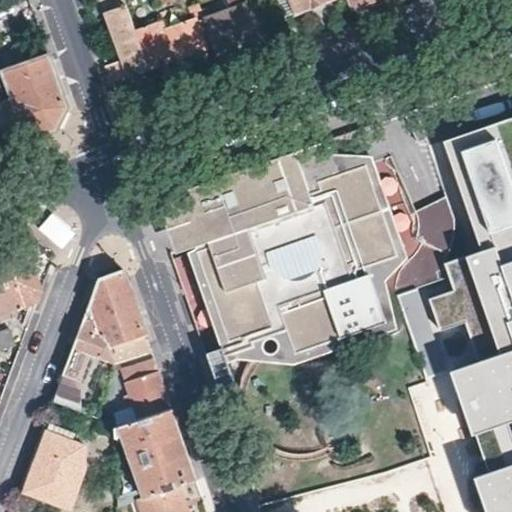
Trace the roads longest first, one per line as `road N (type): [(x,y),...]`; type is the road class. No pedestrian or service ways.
road 1 (residential): [(511,17),(114,164)]
road 2 (residential): [(114,164),(236,511)]
road 3 (residential): [(0,475),(114,164)]
road 4 (residential): [(57,0),(114,164)]
road 5 (residential): [(114,164),(0,204)]
